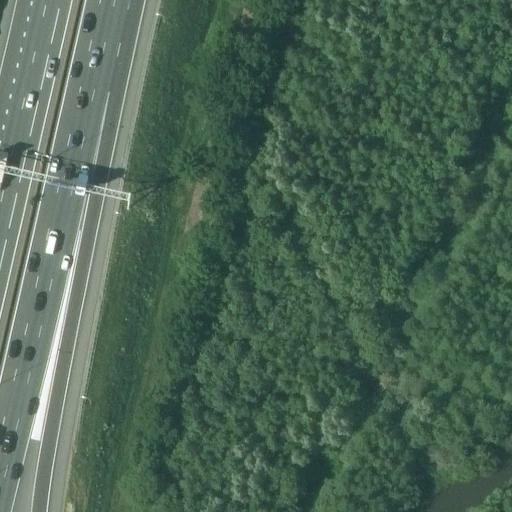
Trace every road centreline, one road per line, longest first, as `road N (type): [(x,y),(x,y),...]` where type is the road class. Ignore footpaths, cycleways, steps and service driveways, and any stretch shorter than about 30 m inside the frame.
road 1 (motorway): [(39,511),(117,99),(118,0)]
road 2 (motorway): [(0,503),(114,0)]
road 3 (track): [(188,234),(251,0)]
road 4 (motorway): [(46,0),(0,203)]
